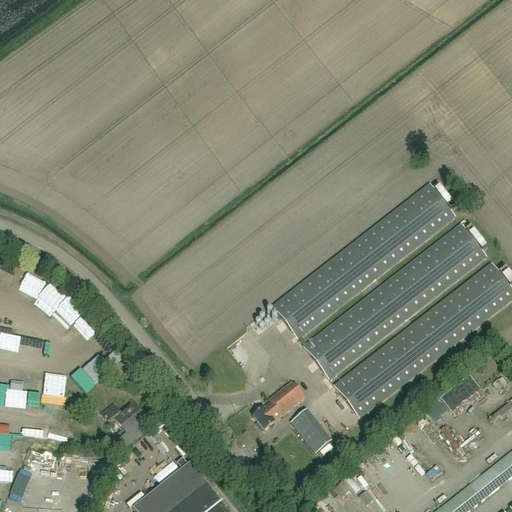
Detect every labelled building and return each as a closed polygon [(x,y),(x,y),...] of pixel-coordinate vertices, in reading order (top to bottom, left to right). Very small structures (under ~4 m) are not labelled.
[(455,218),(430,186),(272,309),(297,341),(455,218)] [(328,381),(486,258),(461,226),(303,349),(328,381)] [(359,421),(511,301),(511,291),(492,266),(334,389),(359,421)] [(452,414),(480,391),(469,377),(440,400),(452,414)] [(274,424),(305,399),(292,383),(262,407),(264,409),(253,418),(264,432),(275,424),(274,424)] [(503,405),(511,397),(505,389),(496,397),(503,405)] [(132,432),(145,421),(132,405),(120,415),(113,407),(101,416),(111,428),(117,423),(123,432),(110,442),(118,453),(137,438),(132,432)] [(330,442),(306,413),(291,425),(314,455),(330,442)] [(468,511),(511,478),(511,455),(439,511),(437,511),(435,511),(468,511)] [(228,511),(222,504),(222,503),(222,502),(221,503),(190,464),(133,510),(134,511),(228,511)]
